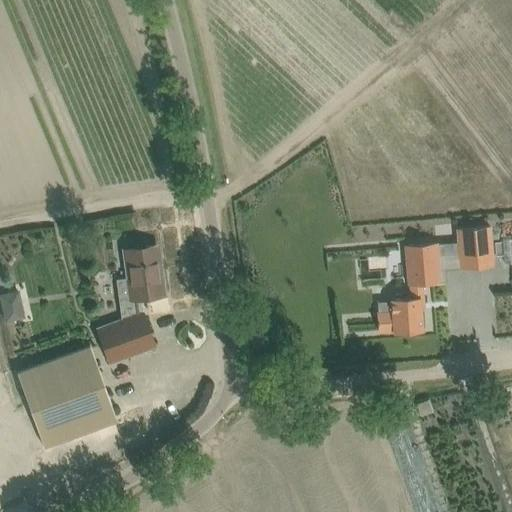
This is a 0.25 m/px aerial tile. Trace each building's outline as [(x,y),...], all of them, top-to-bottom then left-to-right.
[(490,225),(455,228),(459,268),(494,264),(490,225)] [(406,286),(409,285),(410,298),(390,299),(391,309),(377,310),(379,331),(393,330),(393,331),(422,329),(420,304),(424,303),(422,283),(439,281),(435,241),(402,244),(406,286)] [(155,245),(136,247),(123,249),(127,276),(116,277),(119,299),(121,319),(97,328),(108,358),(153,342),(142,311),(140,312),(138,297),(164,294),(161,271),(159,271),(155,245)] [(400,253),(399,245),(386,246),(387,255),(400,253)] [(353,271),(342,272),(343,284),(354,283),(353,271)] [(22,305),(2,310),(4,322),(25,317),(22,305)] [(16,371),(43,446),(117,419),(90,345),(16,371)] [(450,511),(417,408),(390,416),(421,511),(450,511)] [(111,464),(157,447),(147,420),(101,437),(111,464)] [(510,511),(499,479),(474,487),(480,503),(458,510),(458,511),(468,511),(471,511),(510,511)] [(197,511),(190,485),(170,491),(175,511),(197,511)] [(384,511),(381,501),(358,508),(359,511),(384,511)]
